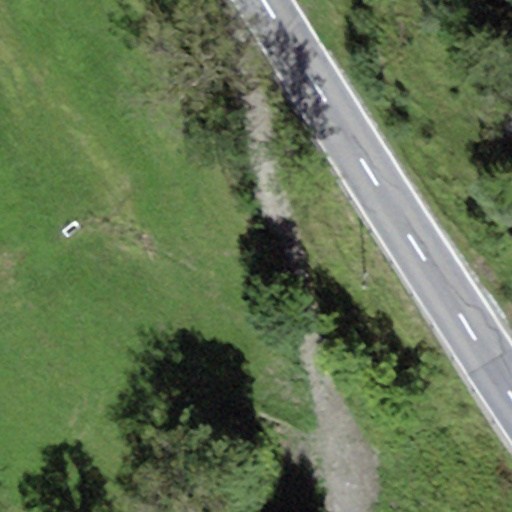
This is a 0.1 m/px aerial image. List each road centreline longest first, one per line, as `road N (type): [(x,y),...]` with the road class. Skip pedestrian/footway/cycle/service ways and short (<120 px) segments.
road 1 (track): [(237,0),(242,80),(305,313),(347,511)]
road 2 (secondary): [(262,0),(511,398)]
